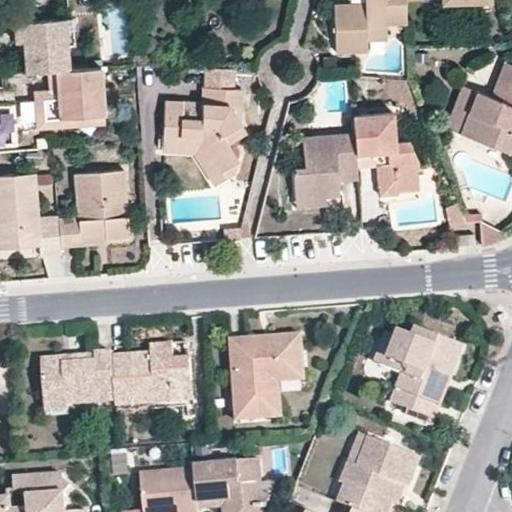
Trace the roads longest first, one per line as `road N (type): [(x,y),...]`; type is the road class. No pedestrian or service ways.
road 1 (residential): [(511,271),(0,309)]
road 2 (residential): [(511,392),(467,507)]
